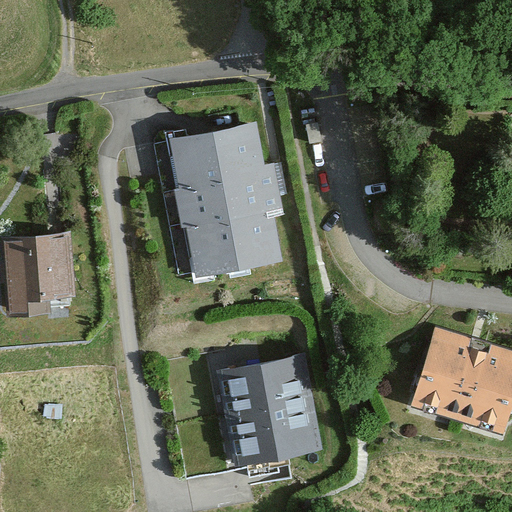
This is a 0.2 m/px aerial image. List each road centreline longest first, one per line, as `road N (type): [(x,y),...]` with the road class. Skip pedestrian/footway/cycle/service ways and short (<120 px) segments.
road 1 (residential): [(0,103),(261,60)]
road 2 (residential): [(261,60),(320,52),(511,86)]
